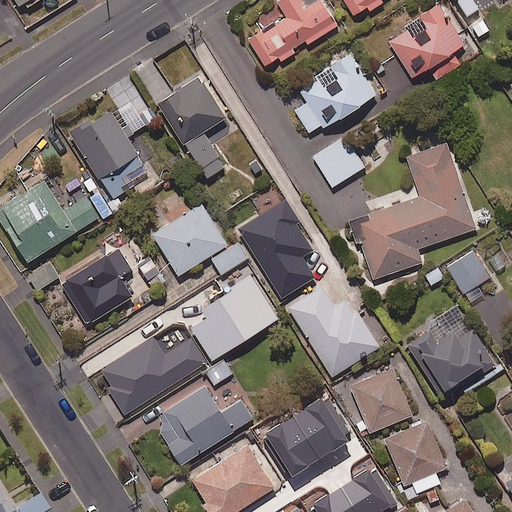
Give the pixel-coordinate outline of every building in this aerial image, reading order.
[(248,41),(263,65),(276,57),(278,62),(294,52),(293,50),(306,42),(307,44),(337,26),(321,0),(319,0),(307,7),(302,0),(277,0),(276,1),(286,18),(248,41)] [(343,0),(355,16),(370,6),(374,11),(389,0),(343,0)] [(454,0),(466,17),(479,9),(472,0),(454,0)] [(464,45),(437,5),(386,40),(412,79),(428,68),(436,80),(457,66),(449,55),(464,45)] [(385,90),(357,44),(318,69),(321,74),(286,95),(311,136),(385,90)] [(229,117),(203,76),(160,103),(208,178),(228,166),(206,131),(229,117)] [(136,102),(121,112),(135,133),(150,124),(136,102)] [(150,170),(113,110),(73,135),(113,198),(134,185),(132,181),(150,170)] [(364,167),(345,136),(313,157),(332,187),(364,167)] [(476,228),(446,143),(406,158),(420,197),(352,221),(372,280),(422,262),(417,249),(476,228)] [(66,209),(47,178),(0,208),(0,216),(30,262),(112,209),(98,189),(66,209)] [(260,189),(239,203),(245,213),(267,198),(260,189)] [(317,252),(285,201),(241,228),(284,296),(317,275),(307,259),(317,252)] [(230,244),(203,202),(153,233),(180,275),(230,244)] [(240,241),(214,260),(224,275),(251,256),(240,241)] [(133,268),(120,246),(63,283),(90,324),(135,295),(122,275),(133,268)] [(488,276),(473,251),(447,267),(462,292),(488,276)] [(167,281),(151,256),(140,264),(156,288),(167,281)] [(60,277),(51,261),(30,273),(39,289),(60,277)] [(337,307),(324,286),(288,308),(331,377),(381,346),(352,298),(337,307)] [(436,324),(406,342),(438,396),(459,383),(465,393),(499,372),(458,305),(433,320),(436,324)] [(210,363),(194,336),(166,354),(155,336),(101,371),(128,414),(210,363)] [(234,373),(225,359),(210,368),(218,382),(234,373)] [(414,415),(396,368),(354,384),(372,431),(414,415)] [(225,411),(208,386),(155,420),(184,464),(255,418),(243,399),(225,411)] [(387,439),(407,485),(412,483),(417,493),(442,482),(437,472),(449,466),(429,420),(387,439)] [(237,511),(281,485),(255,443),(194,480),(213,511),(237,511)] [(0,511),(15,511),(0,488),(0,511)] [(52,511),(40,494),(19,508),(22,511),(52,511)] [(475,511),(467,499),(447,511),(475,511)]
